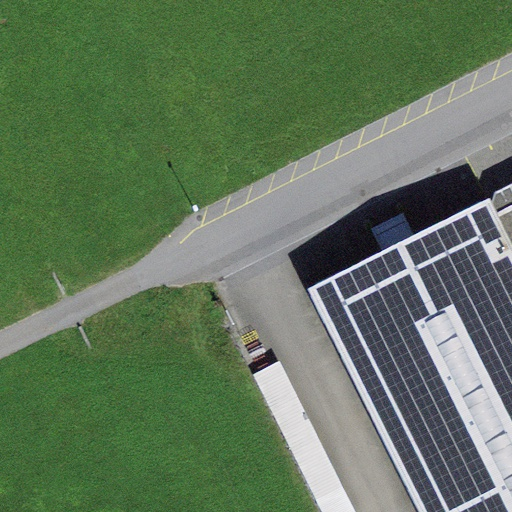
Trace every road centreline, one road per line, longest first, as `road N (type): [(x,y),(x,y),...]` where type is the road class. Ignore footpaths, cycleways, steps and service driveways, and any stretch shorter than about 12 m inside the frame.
road 1 (unclassified): [(511,81),(192,241)]
road 2 (track): [(192,241),(0,338)]
